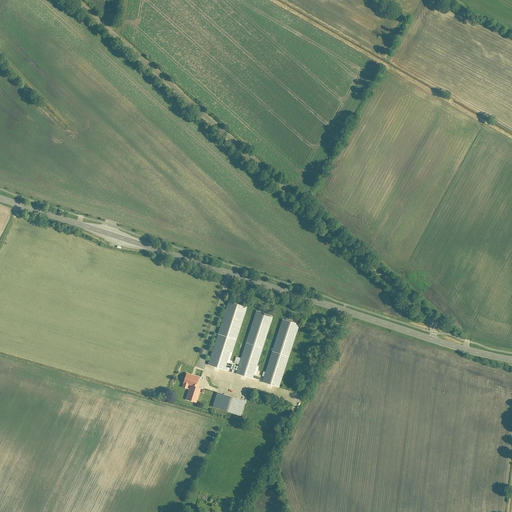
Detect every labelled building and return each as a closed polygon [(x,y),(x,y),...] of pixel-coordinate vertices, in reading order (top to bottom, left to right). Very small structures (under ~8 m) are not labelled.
[(228,301),(207,365),(226,371),(247,308),(228,301)] [(257,312),(236,376),(252,381),(273,317),(257,312)] [(283,320),(262,382),(278,388),(299,325),(283,320)] [(183,385),(182,389),(186,390),(187,386),(189,387),(185,400),(195,403),(200,386),(195,385),(198,378),(186,374),(182,385),(183,385)] [(216,393),(212,407),(240,417),(244,403),(216,393)]
